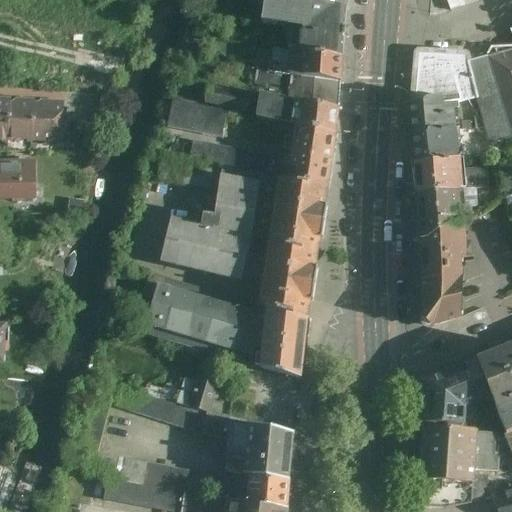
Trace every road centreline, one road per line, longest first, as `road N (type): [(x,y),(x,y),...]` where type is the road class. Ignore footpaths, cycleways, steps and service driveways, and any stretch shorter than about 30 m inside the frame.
road 1 (tertiary): [(385,25),(377,314)]
road 2 (residential): [(377,314),(334,326),(320,342),(307,511)]
road 3 (residential): [(380,381),(511,330)]
road 4 (tertiary): [(380,381),(387,511)]
road 5 (residential): [(385,25),(458,24),(511,10)]
